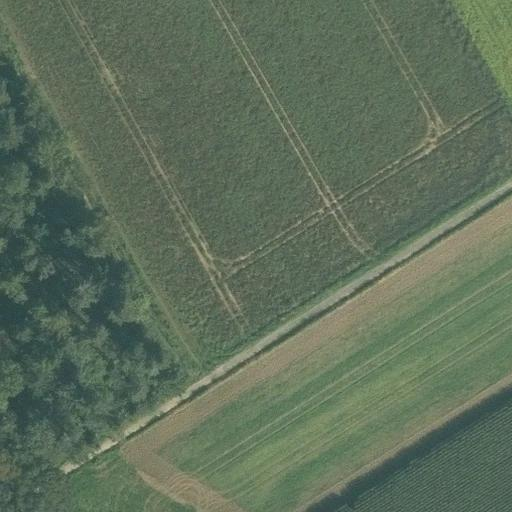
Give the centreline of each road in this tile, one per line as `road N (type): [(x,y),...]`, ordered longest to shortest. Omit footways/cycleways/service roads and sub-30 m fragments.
road 1 (unclassified): [(220,372),(511,187)]
road 2 (unclassified): [(220,372),(2,510)]
